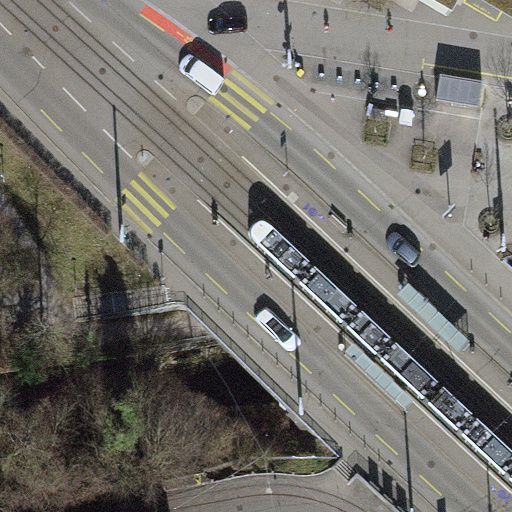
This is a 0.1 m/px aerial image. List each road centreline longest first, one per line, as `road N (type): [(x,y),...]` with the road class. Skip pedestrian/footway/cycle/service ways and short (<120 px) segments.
road 1 (secondary): [(13,66),(474,511)]
road 2 (secondary): [(511,344),(282,132),(145,34)]
road 3 (residential): [(511,63),(253,20),(145,34)]
